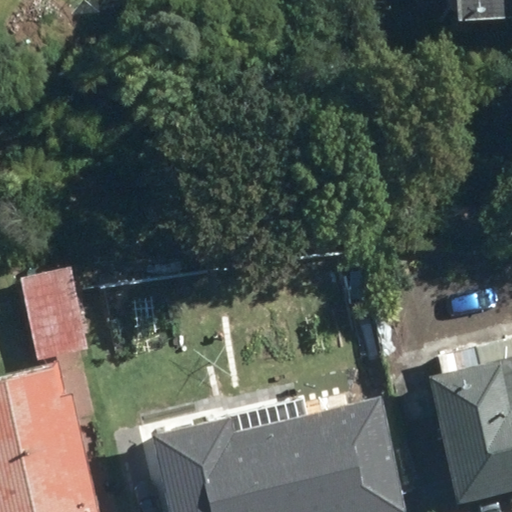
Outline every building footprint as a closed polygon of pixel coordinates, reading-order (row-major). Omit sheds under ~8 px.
[(511,0),(440,0),(441,11),(511,12),(511,0)] [(69,257),(2,273),(21,353),(88,337),(69,257)] [(511,348),(424,368),(451,493),(511,479),(511,348)] [(92,511),(58,354),(0,365),(0,511),(92,511)] [(396,511),(403,511),(380,394),(302,409),(299,395),(138,426),(155,511),(396,511)]
